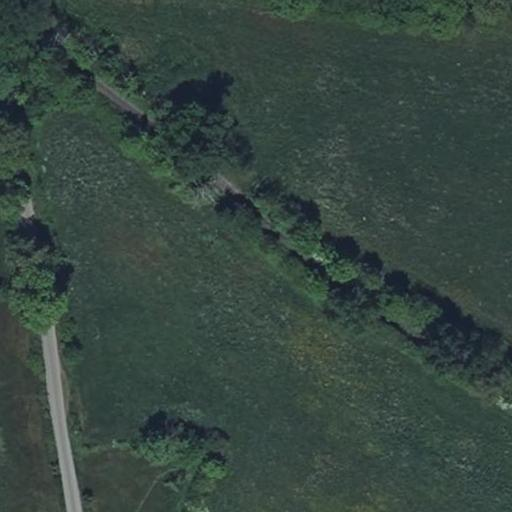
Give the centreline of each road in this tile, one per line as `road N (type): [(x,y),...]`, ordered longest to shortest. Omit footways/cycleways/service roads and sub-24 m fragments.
road 1 (track): [(0,16),(380,311),(511,386)]
road 2 (unclassified): [(75,511),(28,211),(0,107)]
